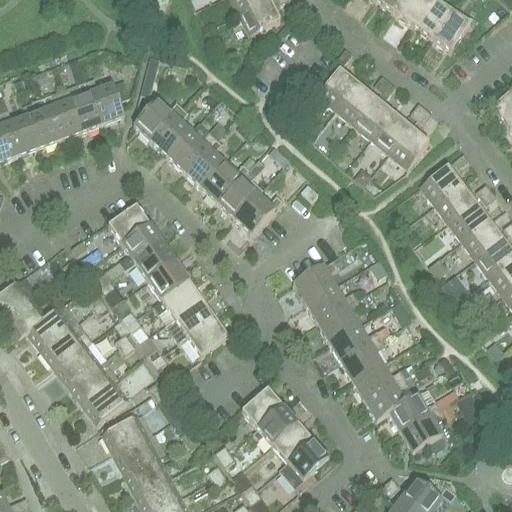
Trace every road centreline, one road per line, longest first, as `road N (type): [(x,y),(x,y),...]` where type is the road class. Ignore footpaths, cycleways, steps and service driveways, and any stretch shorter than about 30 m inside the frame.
road 1 (residential): [(0,258),(6,245),(114,179),(147,182),(359,455),(297,511)]
road 2 (residential): [(511,180),(475,136),(325,27),(301,0)]
road 3 (residential): [(76,511),(0,386)]
